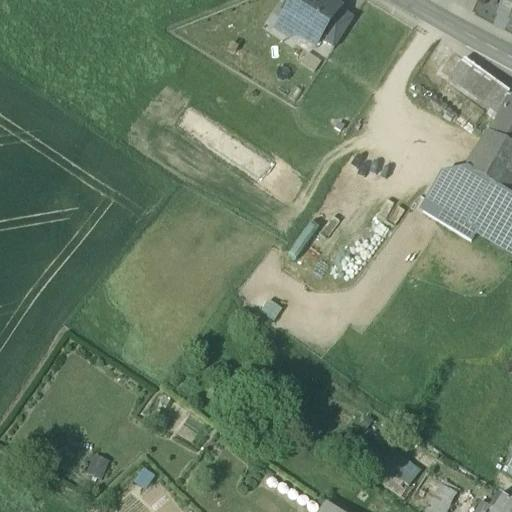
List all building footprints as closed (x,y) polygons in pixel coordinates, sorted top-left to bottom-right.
[(296,0),(280,24),(295,34),(297,41),(313,51),(317,45),(337,14),(337,13),(326,6),(328,4),(322,0),(296,0)] [(337,14),(317,45),(331,54),(350,23),(337,14)] [(508,96),(464,63),(451,81),(502,116),(511,100),(507,98),(508,96)] [(511,100),(502,116),(491,137),(511,148),(511,100)] [(511,166),(511,150),(487,137),(465,174),(497,192),(511,166)] [(497,192),(465,174),(436,223),(471,244),(477,234),(495,206),(494,206),(493,205),(500,194),(497,192)] [(511,201),(501,195),(494,206),(495,206),(477,234),(511,255),(511,201)] [(437,484),(426,511),(448,511),(456,491),(437,484)] [(511,511),(511,506),(499,498),(489,511),(511,511)]
